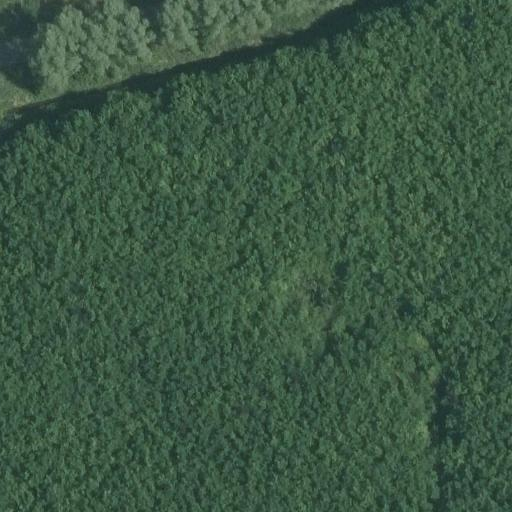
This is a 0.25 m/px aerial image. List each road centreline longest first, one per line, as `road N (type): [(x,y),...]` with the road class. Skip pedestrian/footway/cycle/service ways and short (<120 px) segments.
road 1 (track): [(0,141),(262,73),(362,37),(422,0)]
road 2 (tertiary): [(0,56),(214,0)]
